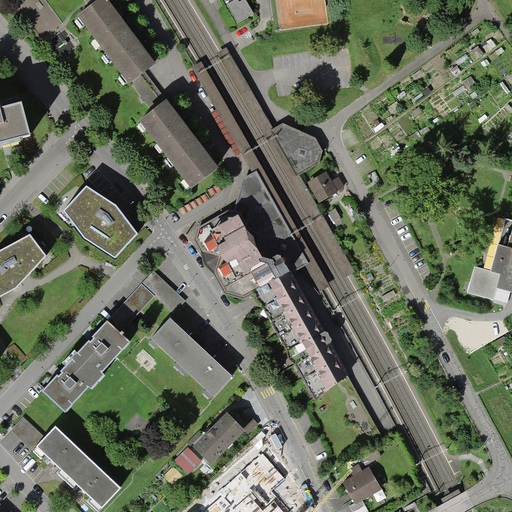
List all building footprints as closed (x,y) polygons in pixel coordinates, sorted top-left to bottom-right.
[(133,31),(109,0),(102,0),(81,16),(106,51),(133,31)] [(232,0),(233,1),(229,3),(239,22),(255,13),(247,0),(232,0)] [(133,31),(106,51),(130,84),(157,64),(133,31)] [(275,128),(227,47),(223,49),(217,53),(346,277),(352,274),(356,272),(301,175),(320,163),(323,151),(316,138),(285,123),(275,128)] [(195,65),(192,67),(253,173),(257,170),(308,264),(322,291),(330,286),(298,230),(252,150),(201,61),(195,65)] [(194,136),(169,101),(142,121),(167,155),(194,136)] [(0,112),(0,147),(35,140),(28,106),(0,112)] [(194,136),(167,155),(191,188),(218,169),(194,136)] [(316,397),(351,375),(294,272),(308,264),(257,170),(244,178),(234,210),(230,209),(200,225),(196,240),(229,296),(244,300),(257,293),(293,355),(316,397)] [(334,180),(329,172),(309,183),(321,202),(345,187),(340,177),(334,180)] [(115,206),(84,187),(61,210),(83,239),(113,258),(135,235),(115,206)] [(207,193),(179,209),(183,215),(211,200),(207,193)] [(329,212),(335,223),(343,218),(337,208),(329,212)] [(511,218),(506,216),(490,270),(475,266),(467,291),(495,299),(498,288),(511,292),(511,218)] [(0,250),(0,296),(17,287),(42,258),(29,236),(0,250)] [(155,270),(109,321),(122,333),(156,296),(175,313),(188,300),(155,270)] [(185,332),(171,319),(149,342),(157,349),(160,346),(177,362),(174,365),(187,377),(190,373),(207,389),(204,393),(212,401),(234,377),(215,360),(185,332)] [(63,369),(44,391),(67,412),(131,342),(122,333),(109,321),(94,336),(63,369)] [(246,432),(228,413),(193,446),(211,464),(246,432)] [(39,447),(46,439),(24,419),(14,430),(35,450),(39,447)] [(122,489),(57,428),(46,439),(39,447),(55,462),(87,492),(104,508),(122,489)] [(188,448),(175,460),(188,473),(200,461),(188,448)] [(355,476),(344,482),(356,504),(382,490),(370,467),(364,470),(361,464),(351,469),(355,476)] [(174,481),(183,474),(177,467),(168,474),(174,481)]
